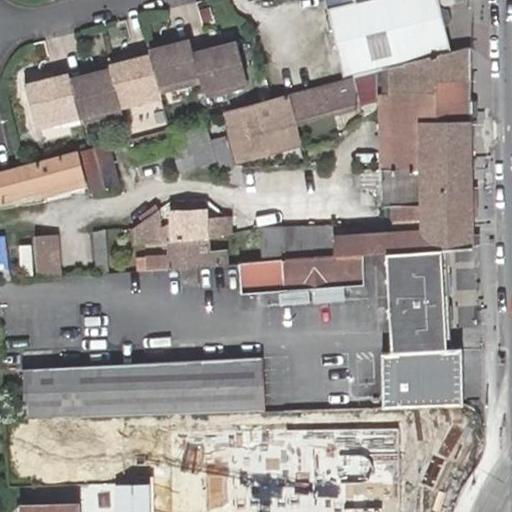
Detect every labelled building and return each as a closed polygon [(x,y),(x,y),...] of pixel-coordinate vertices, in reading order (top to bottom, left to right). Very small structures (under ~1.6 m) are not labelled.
[(390,68),(450,53),(444,29),(440,9),(437,0),(372,0),(355,4),(327,12),(332,32),(344,81),(375,73),(390,68)] [(440,9),(444,29),(452,22),(449,9),(440,9)] [(95,65),(96,70),(83,73),(70,77),(69,73),(56,76),(40,79),(39,74),(22,79),(36,130),(81,118),(83,127),(125,117),(123,110),(164,99),(164,97),(202,86),(204,95),(250,83),(238,32),(219,37),(220,42),(205,45),(192,48),(190,38),(179,41),(151,48),(152,53),(137,57),(110,64),(109,62),(95,65)] [(151,48),(179,41),(177,37),(150,44),(151,48)] [(205,45),(220,42),(219,37),(203,41),(205,45)] [(450,53),(390,68),(392,149),(373,148),(372,169),(372,189),(378,189),(392,189),(393,204),(384,204),(385,218),(419,218),(471,218),(469,48),(450,53)] [(110,64),(137,57),(136,53),(109,59),(109,62),(110,64)] [(82,68),(83,73),(96,70),(95,65),(82,68)] [(392,149),(390,68),(375,73),(375,99),(372,100),(373,148),(392,149)] [(40,79),(56,76),(55,71),(39,74),(40,79)] [(375,99),(375,73),(344,81),(271,100),(225,112),(236,158),(292,144),(286,123),(292,121),(372,100),(375,99)] [(207,116),(131,136),(138,160),(176,151),(181,167),(217,157),(207,116)] [(298,142),(292,121),(286,123),(292,144),(298,142)] [(113,142),(83,149),(94,191),(124,182),(113,142)] [(0,171),(0,196),(45,184),(47,192),(88,181),(80,150),(41,161),(0,171)] [(372,189),(372,169),(358,170),(359,189),(372,189)] [(392,189),(378,189),(379,204),(384,204),(393,204),(392,189)] [(195,266),(206,265),(206,250),(206,234),(205,215),(205,210),(170,211),(170,229),(160,229),(158,211),(161,239),(170,239),(171,255),(147,256),(147,269),(178,267),(180,267),(195,266)] [(161,239),(158,211),(134,227),(135,241),(161,239)] [(231,214),(205,215),(206,234),(231,228),(231,214)] [(471,246),(471,218),(419,218),(420,227),(334,234),(335,256),(361,253),(384,252),(444,247),(445,247),(471,246)] [(284,259),(335,256),(334,234),(333,228),(282,231),(282,229),(261,231),(263,261),(284,259)] [(34,235),(36,280),(61,279),(58,234),(34,235)] [(93,240),(95,273),(109,272),(107,239),(93,240)] [(444,247),(384,252),(389,333),(433,331),(446,313),(445,289),(431,273),(444,247)] [(452,329),(445,247),(444,247),(431,273),(445,289),(446,313),(433,331),(452,329)] [(206,265),(233,263),(232,248),(206,250),(206,265)] [(361,253),(335,256),(284,259),(286,284),(337,281),(362,279),(361,253)] [(452,348),(452,329),(433,331),(389,333),(391,351),(452,348)] [(391,351),(381,351),(383,410),(465,407),(463,347),(452,348),(391,351)] [(22,420),(58,419),(220,414),(262,413),(260,357),(21,368),(22,420)] [(170,511),(399,511),(398,430),(170,433),(170,511)] [(149,511),(150,483),(84,485),(84,511),(149,511)]
